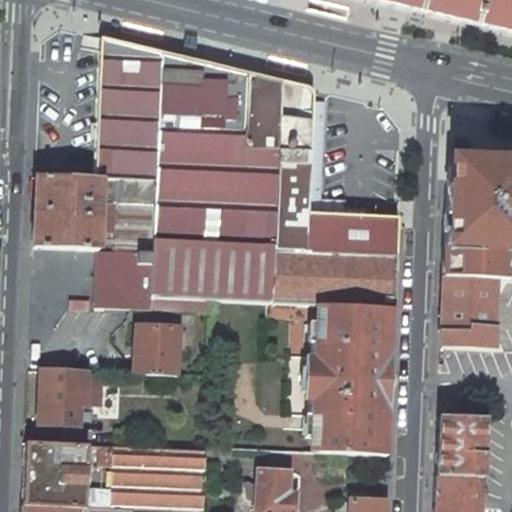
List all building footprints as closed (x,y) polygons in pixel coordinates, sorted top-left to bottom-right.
[(511,0),(360,0),(511,35),(511,0)] [(184,40),(182,47),(196,51),(199,38),(185,34),(184,40)] [(323,307),(390,311),(391,301),(395,224),(396,219),(388,219),(349,217),(306,215),(312,91),(241,73),(108,42),(99,40),(98,75),(94,179),(100,180),(119,181),(154,183),(151,254),(133,253),(116,253),(106,252),(105,279),(96,279),(95,310),(130,311),(211,314),(212,303),(266,306),(323,307)] [(511,163),(479,156),(446,179),(442,279),(495,281),(508,281),(509,250),(500,250),(501,235),(511,235),(511,163)] [(34,215),(33,250),(97,252),(98,252),(100,180),(94,179),(36,177),(34,215)] [(116,253),(133,253),(151,254),(154,183),(119,181),(116,253)] [(500,250),(509,250),(511,242),(511,235),(501,235),(500,250)] [(105,279),(106,252),(98,252),(97,252),(96,279),(105,279)] [(438,348),(492,352),(493,315),(495,281),(442,279),(440,312),(438,348)] [(322,323),(323,307),(266,306),(264,358),(304,359),(310,359),(311,344),(312,323),(322,323)] [(315,455),(384,458),(390,311),(323,307),(322,323),(321,344),(311,344),(310,359),(309,394),(308,418),(316,419),(315,439),(315,455)] [(311,344),(321,344),(322,323),(312,323),(311,344)] [(132,376),(175,378),(179,329),(135,328),(132,376)] [(304,359),(302,394),(309,394),(310,359),(304,359)] [(37,426),(77,428),(78,408),(84,408),(84,406),(85,378),(85,373),(40,371),(39,398),(37,426)] [(98,407),(99,379),(85,378),(84,406),(98,407)] [(307,439),(315,439),(316,419),(308,418),(307,439)] [(435,477),(480,480),(483,420),(443,419),(437,419),(435,477)] [(23,476),(22,507),(85,508),(86,472),(86,463),(87,446),(25,444),(23,476)] [(110,509),(169,511),(202,511),(204,468),(205,451),(113,447),(99,447),(98,467),(112,468),(110,509)] [(231,450),(205,449),(205,451),(204,468),(230,468),(231,450)] [(273,469),(274,454),(254,452),(252,468),(273,469)] [(288,474),(256,472),(254,511),(293,511),(294,496),(287,496),(288,474)] [(480,511),(480,480),(435,477),(433,511),(480,511)] [(383,511),(384,502),(349,501),(348,511),(383,511)]
